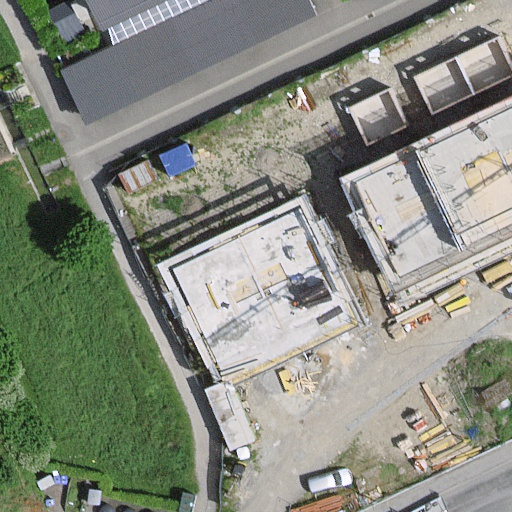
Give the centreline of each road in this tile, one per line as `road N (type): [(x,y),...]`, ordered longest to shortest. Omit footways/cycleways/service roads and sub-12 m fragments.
road 1 (residential): [(402,0),(78,155)]
road 2 (residential): [(5,0),(78,155)]
